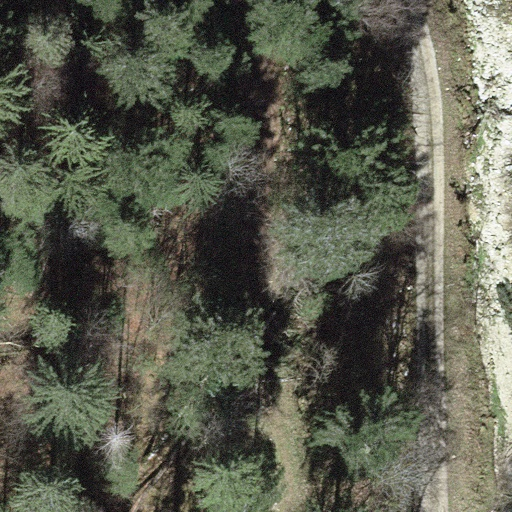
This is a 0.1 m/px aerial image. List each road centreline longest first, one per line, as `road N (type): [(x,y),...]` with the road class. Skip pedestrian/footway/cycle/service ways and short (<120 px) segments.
road 1 (track): [(234,0),(254,41),(262,296),(291,511)]
road 2 (track): [(438,511),(429,118),(407,0)]
